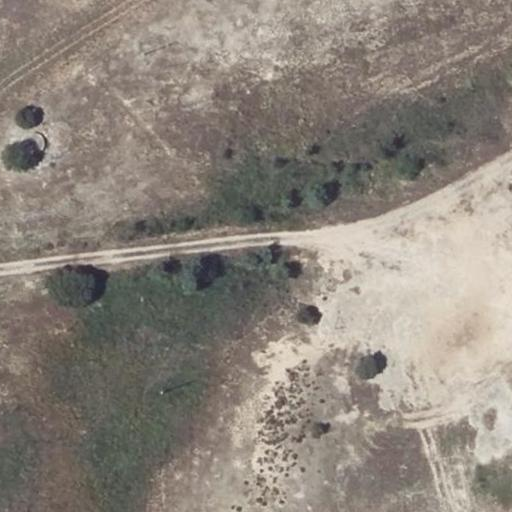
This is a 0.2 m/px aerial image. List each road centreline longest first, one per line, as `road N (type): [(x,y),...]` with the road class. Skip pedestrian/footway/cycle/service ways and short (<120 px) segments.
road 1 (track): [(0,271),(348,238),(421,210),(511,159)]
road 2 (track): [(348,238),(511,304)]
